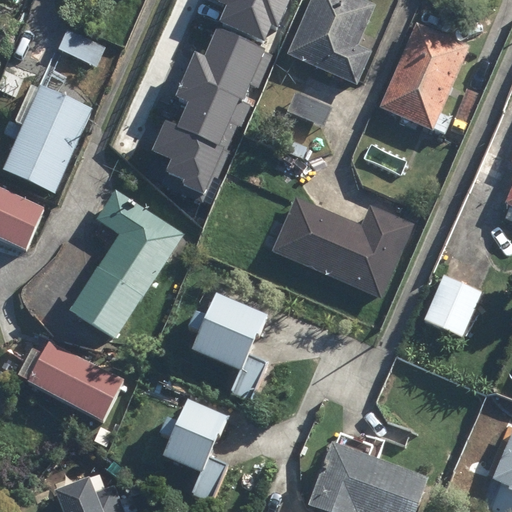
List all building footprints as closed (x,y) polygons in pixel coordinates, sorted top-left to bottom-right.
[(220,21),(265,40),(272,23),(279,27),(290,0),(218,0),(227,4),(220,21)] [(360,49),(377,8),(357,0),(312,0),(288,58),(357,88),(372,54),(360,49)] [(441,114),(471,47),(416,23),(379,110),(433,133),(434,130),(446,135),(453,120),(441,114)] [(185,72),(241,97),(247,82),(259,87),(273,55),(264,52),(266,49),(217,28),(205,55),(195,50),(185,72)] [(68,32),(59,52),(96,69),(106,49),(68,32)] [(177,128),(230,152),(251,105),(240,100),(241,97),(185,72),(176,95),(189,100),(178,126),(177,128)] [(92,113),(41,91),(4,175),(55,198),(92,113)] [(333,108),(295,92),(287,111),(325,127),(333,108)] [(183,185),(204,194),(212,176),(218,179),(230,152),(177,128),(178,126),(166,121),(153,152),(172,160),(167,171),(185,179),(183,185)] [(45,212),(0,192),(0,242),(27,253),(45,212)] [(97,226),(119,240),(70,318),(119,348),(187,238),(117,194),(97,226)] [(371,208),(361,228),(297,199),(272,255),(382,304),(416,228),(371,208)] [(484,295),(444,277),(423,324),(463,342),(484,295)] [(267,322),(216,299),(191,356),(242,379),(267,322)] [(125,385),(50,346),(29,388),(104,426),(125,385)] [(160,439),(170,444),(162,462),(201,480),(227,423),(188,405),(178,426),(168,422),(160,439)] [(511,431),(492,478),(510,486),(509,489),(511,490),(511,431)] [(417,511),(428,482),(331,448),(308,511),(309,511),(417,511)] [(124,511),(116,487),(95,495),(91,483),(55,496),(60,511),(124,511)]
